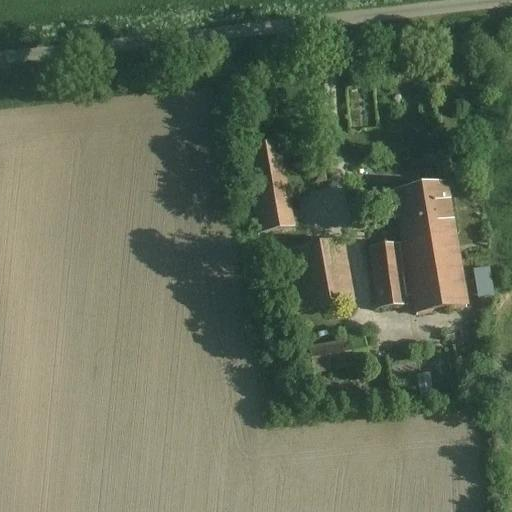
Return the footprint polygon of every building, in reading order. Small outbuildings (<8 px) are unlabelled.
[(291,103),(261,106),(263,132),(293,130),(291,103)] [(279,141),(240,146),(245,188),(284,183),(279,141)] [(441,203),(392,210),(396,243),(397,245),(405,298),(453,292),(441,203)] [(341,241),(275,253),(286,314),(352,303),(341,241)] [(397,245),(368,248),(376,310),(406,306),(405,298),(397,245)] [(349,343),(308,350),(312,373),(357,366),(355,355),(351,355),(349,343)]
